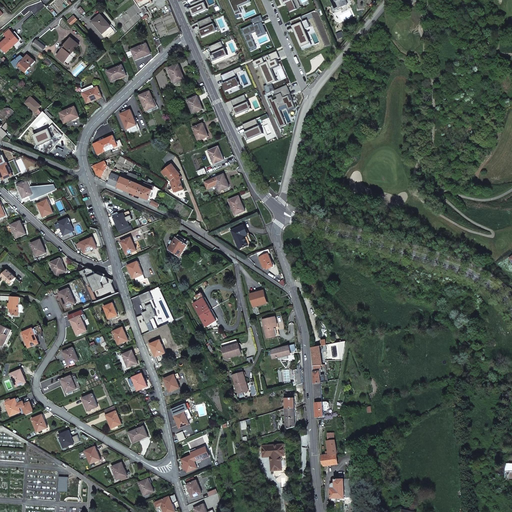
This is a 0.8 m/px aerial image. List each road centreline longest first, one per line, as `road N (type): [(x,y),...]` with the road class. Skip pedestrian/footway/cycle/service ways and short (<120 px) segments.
road 1 (residential): [(172,471),(148,465),(45,403),(37,381),(61,326),(51,297)]
road 2 (tertiary): [(511,309),(489,283),(457,268),(280,211)]
road 3 (residential): [(296,296),(183,221),(88,178)]
road 4 (residential): [(320,511),(296,296)]
road 5 (residential): [(116,267),(158,388),(172,471)]
road 6 (tertiary): [(280,211),(249,172),(188,32)]
road 7 (residential): [(188,32),(94,122),(83,146),(88,178)]
road 8 (residential): [(116,267),(67,251),(0,189)]
road 9 (residential): [(311,99),(387,0)]
